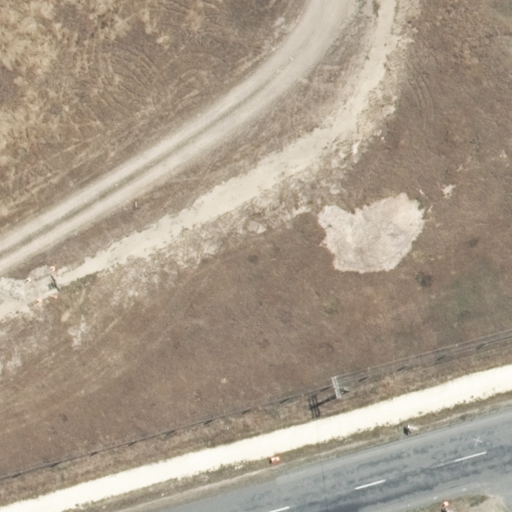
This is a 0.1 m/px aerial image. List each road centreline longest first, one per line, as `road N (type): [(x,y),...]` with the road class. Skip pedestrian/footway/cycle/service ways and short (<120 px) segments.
road 1 (tertiary): [(255,511),(511,440)]
road 2 (tertiary): [(511,447),(276,511)]
